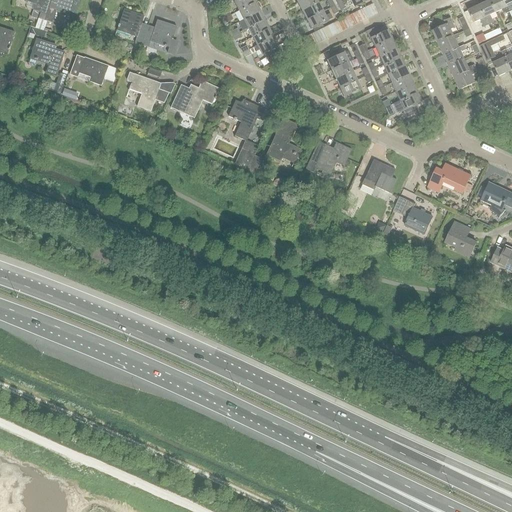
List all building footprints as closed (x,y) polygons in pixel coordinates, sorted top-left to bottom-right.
[(41,13),(44,0),(20,0),(35,5),(33,10),(40,12),(41,13)] [(44,0),(41,13),(39,19),(51,24),(55,12),(68,16),(69,12),(75,14),(79,0),(44,0)] [(236,7),(239,11),(256,3),(254,0),(238,0),(230,4),(232,9),(236,7)] [(303,0),(298,3),(302,12),(318,3),(316,0),(303,0)] [(331,0),(329,0),(327,2),(330,8),(335,6),(331,0)] [(504,0),(492,0),(491,1),(496,12),(502,10),(504,13),(509,11),(504,0)] [(494,24),(490,15),(496,12),(491,1),(469,11),(475,23),(480,20),(484,28),(494,24)] [(239,11),(243,20),(260,11),(256,3),(239,11)] [(302,12),(307,20),(323,12),(318,3),(302,12)] [(373,16),(378,14),(373,4),(368,6),(373,16)] [(338,13),(335,6),(330,8),(334,15),(338,13)] [(373,16),(368,6),(363,8),(368,19),(373,16)] [(368,19),(363,8),(358,11),(363,21),(368,19)] [(141,46),(147,29),(140,27),(144,16),(124,10),(116,31),(136,38),(134,44),(141,46)] [(243,20),(248,29),(264,20),(260,11),(243,20)] [(363,21),(358,11),(353,13),(358,24),(363,21)] [(325,16),(323,12),(307,20),(311,29),(332,18),(330,14),(325,16)] [(358,24),(353,13),(348,16),(353,26),(358,24)] [(353,26),(348,16),(342,18),(348,28),(353,26)] [(348,28),(342,18),(338,21),(343,31),(348,28)] [(463,32),(469,29),(464,18),(458,21),(463,32)] [(433,32),(438,44),(454,36),(451,30),(455,28),(451,19),(444,22),(446,26),(433,32)] [(248,29),(252,37),(269,28),(264,20),(248,29)] [(176,27),(157,21),(153,31),(147,29),(141,46),(155,50),(157,44),(169,48),(176,27)] [(343,31),(338,21),(333,23),(338,33),(343,31)] [(332,36),(338,33),(333,23),(327,26),(332,36)] [(332,36),(327,26),(323,28),(328,38),(332,36)] [(392,39),(388,30),(380,34),(377,28),(378,28),(377,27),(366,32),(370,39),(371,39),(375,47),(392,39)] [(0,52),(7,55),(14,33),(0,28),(0,52)] [(252,37),(256,46),(273,37),(269,28),(252,37)] [(328,38),(323,28),(318,30),(323,41),(328,38)] [(494,36),(501,33),(499,28),(491,32),(494,36)] [(469,29),(463,32),(466,39),(472,36),(469,29)] [(323,41),(318,30),(312,33),(318,43),(323,41)] [(486,40),(494,36),(491,32),(484,36),(486,40)] [(318,43),(312,33),(308,35),(313,46),(318,43)] [(458,34),(454,36),(438,44),(444,55),(459,48),(456,41),(460,39),(458,34)] [(313,46),(308,35),(302,38),(307,48),(313,46)] [(506,41),(504,36),(496,40),(499,44),(506,41)] [(273,37),(256,46),(253,47),(256,52),(259,51),(261,55),(278,47),(273,37)] [(392,39),(375,47),(379,56),(396,48),(392,39)] [(36,40),(30,59),(49,65),(46,73),(56,76),(63,53),(55,50),(56,46),(36,40)] [(499,44),(496,40),(489,43),(491,48),(499,44)] [(487,58),(494,55),(488,43),(481,47),(487,58)] [(356,59),(360,56),(355,45),(350,47),(356,59)] [(365,45),(359,48),(363,54),(367,52),(369,51),(365,45)] [(444,55),(449,67),(465,60),(462,53),(466,51),(464,46),(460,48),(459,48),(444,55)] [(475,55),(480,53),(477,46),(472,48),(475,55)] [(379,56),(383,65),(400,57),(396,48),(379,56)] [(505,59),(511,71),(511,70),(511,55),(510,56),(507,50),(502,53),(505,59)] [(327,61),(331,70),(348,62),(353,60),(348,51),(344,53),(327,61)] [(270,64),(283,57),(280,52),(267,58),(270,64)] [(88,82),(101,87),(108,67),(107,67),(84,59),(84,58),(84,59),(76,56),(69,75),(77,78),(78,74),(89,78),(88,82)] [(400,57),(383,65),(387,74),(404,66),(400,57)] [(477,61),(479,66),(485,64),(482,58),(477,61)] [(511,71),(505,59),(493,64),(499,77),(511,71)] [(449,67),(454,79),(474,69),(473,66),(469,68),(465,60),(449,67)] [(352,71),(348,62),(331,70),(335,79),(352,71)] [(485,64),(479,66),(485,79),(491,76),(485,64)] [(408,75),(404,66),(387,74),(391,83),(408,75)] [(477,74),(474,69),(454,79),(460,90),(476,83),(472,76),(477,74)] [(356,80),(352,71),(335,79),(339,88),(356,80)] [(131,84),(128,92),(140,96),(136,107),(150,112),(155,101),(163,104),(168,93),(172,94),(175,85),(171,84),(160,84),(129,73),(127,80),(127,82),(131,84)] [(60,95),(66,76),(60,74),(53,93),(60,95)] [(413,84),(408,75),(391,83),(395,92),(413,84)] [(360,89),(356,80),(339,88),(343,97),(360,89)] [(171,108),(194,119),(202,101),(211,105),(214,99),(215,99),(216,97),(215,97),(219,89),(201,81),(196,94),(188,91),(189,90),(181,86),(176,97),(171,108)] [(395,92),(400,101),(417,93),(413,84),(395,92)] [(417,93),(400,101),(392,105),(396,114),(402,111),(405,118),(416,113),(413,106),(421,102),(417,93)] [(259,121),(264,110),(244,101),(242,105),(235,101),(228,117),(241,123),(235,136),(246,142),(257,119),(259,121)] [(390,105),(385,108),(389,118),(395,115),(390,105)] [(290,171),(300,150),(288,144),(295,128),(281,121),(275,135),(276,135),(266,156),(282,163),(280,166),(290,171)] [(343,166),(351,150),(327,138),(313,167),(330,175),(336,163),(343,166)] [(248,170),(255,155),(259,146),(247,142),(243,150),(241,149),(235,164),(248,170)] [(255,155),(248,170),(256,173),(262,158),(255,155)] [(373,191),(375,188),(389,195),(396,181),(391,178),(395,170),(373,160),(361,185),(373,191)] [(462,193),(470,176),(445,164),(442,171),(436,168),(427,187),(438,192),(443,182),(455,187),(453,189),(462,193)] [(505,211),(502,209),(504,204),(511,207),(511,193),(489,183),(481,200),(492,205),(490,210),(499,218),(505,211)] [(400,196),(393,211),(402,215),(409,200),(400,196)] [(424,234),(432,218),(412,209),(415,203),(409,200),(402,215),(408,217),(404,225),(424,234)] [(469,257),(476,242),(463,236),(465,231),(452,225),(444,243),(455,248),(454,250),(469,257)] [(511,248),(505,245),(502,250),(497,247),(490,262),(511,272),(511,270),(511,248)]
